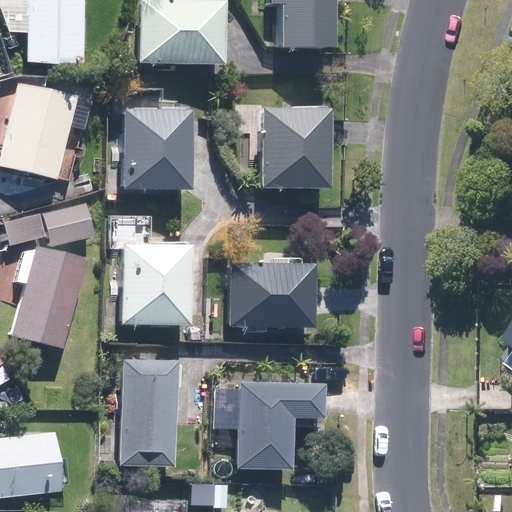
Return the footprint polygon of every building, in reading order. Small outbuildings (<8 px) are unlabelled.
[(19,0),(17,61),(72,64),(73,0),(19,0)] [(216,0),(141,0),(139,56),(214,60),(216,0)] [(275,0),(275,44),(326,45),(326,0),(275,0)] [(85,93),(15,78),(0,146),(0,159),(67,174),(85,93)] [(182,100),(121,100),(121,183),(182,183),(182,100)] [(321,110),(258,110),(258,180),(321,180),(321,110)] [(184,234),(119,234),(119,317),(184,318),(184,234)] [(55,336),(75,254),(25,242),(16,278),(28,281),(26,290),(19,288),(10,325),(55,336)] [(308,259),(229,258),(228,319),(307,320),(308,259)] [(168,365),(121,363),(118,456),(165,457),(168,365)] [(311,373),(234,371),(232,462),(281,463),(282,407),(310,407),(311,373)] [(0,486),(54,482),(48,425),(0,429),(0,486)]
